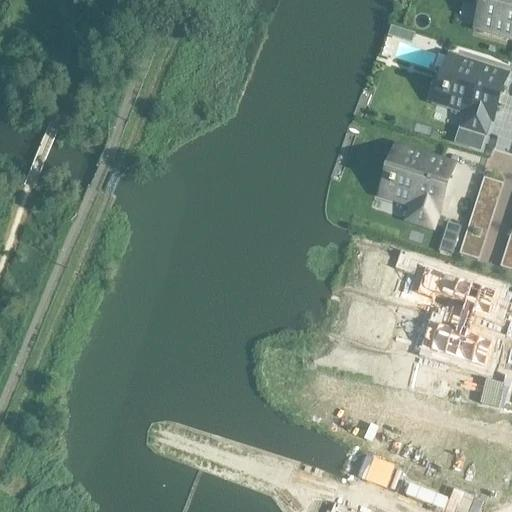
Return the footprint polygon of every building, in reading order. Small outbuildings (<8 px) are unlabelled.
[(511,0),(487,0),(480,29),(511,38),(511,0)] [(391,27),(388,37),(393,39),(394,35),(398,36),(400,30),(391,27)] [(446,96),(443,107),(466,115),(461,129),(457,143),(478,150),(482,135),(486,137),(496,103),(495,103),(498,92),(500,93),(501,89),(500,89),(505,73),(458,59),(453,75),(456,76),(450,92),(446,90),(444,96),(446,96)] [(451,165),(405,150),(400,167),(402,167),(397,183),(395,183),(390,199),(413,206),(408,221),(432,228),(443,195),(442,195),(451,165)] [(484,176),(465,254),(484,258),(504,181),(484,176)] [(446,233),(440,252),(452,255),(458,236),(446,233)] [(425,271),(417,296),(431,301),(431,303),(434,303),(436,297),(454,303),(446,328),(439,326),(431,352),(437,354),(478,368),(478,367),(486,370),(492,351),(498,353),(498,351),(485,347),(487,342),(489,343),(489,342),(468,335),(476,310),(497,317),(497,315),(491,313),(498,293),(482,287),(481,291),(472,288),(473,284),(423,268),(422,270),(425,271)] [(312,471),(308,482),(326,489),(330,478),(312,471)]
